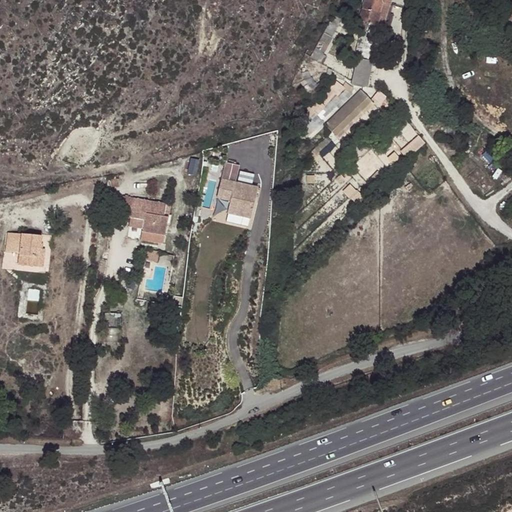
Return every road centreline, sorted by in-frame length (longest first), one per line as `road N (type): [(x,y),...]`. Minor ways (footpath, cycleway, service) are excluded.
road 1 (unclassified): [(511,296),(470,329),(375,358),(175,440),(87,452),(0,449)]
road 2 (motorway): [(511,379),(150,511)]
road 3 (motorway): [(272,511),(511,423)]
